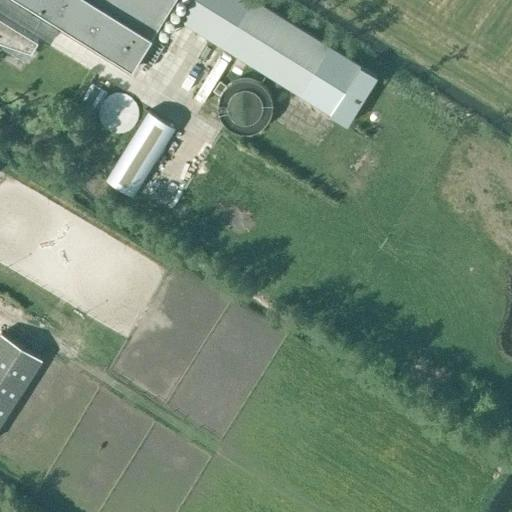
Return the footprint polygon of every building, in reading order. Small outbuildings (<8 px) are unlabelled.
[(17,0),(130,71),(174,0),(17,0)] [(192,0),(180,21),(278,82),(346,124),(347,123),(377,76),(255,0),(192,0)] [(0,16),(0,41),(31,52),(38,41),(0,16)] [(240,80),(220,98),(242,122),(262,105),(240,80)] [(92,113),(116,132),(138,105),(114,87),(92,113)] [(132,195),(175,127),(148,111),(106,179),(132,195)] [(170,193),(191,192),(191,174),(170,174),(170,193)] [(0,423),(42,358),(1,332),(0,333),(0,423)]
